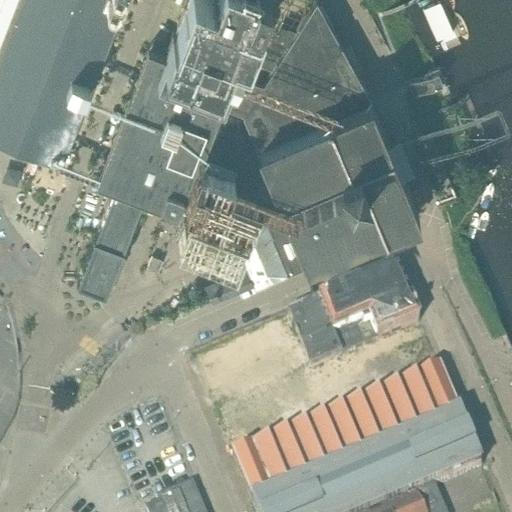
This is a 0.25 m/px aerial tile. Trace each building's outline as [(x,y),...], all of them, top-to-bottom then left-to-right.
[(0,0),(0,142),(60,166),(124,0),(0,0)] [(113,185),(77,278),(104,289),(106,284),(111,286),(115,275),(110,273),(140,196),(144,197),(146,211),(157,210),(155,202),(178,210),(185,194),(189,196),(175,233),(186,237),(233,256),(247,223),(246,221),(248,220),(258,195),(228,183),(233,168),(215,161),(204,157),(200,155),(221,100),(237,106),(243,108),(262,80),(254,77),(237,70),(242,57),(243,55),(242,55),(245,46),(247,46),(261,9),(258,8),(261,0),(185,0),(174,29),(172,29),(165,45),(167,46),(164,53),(147,46),(96,179),(113,185)] [(248,266),(204,285),(211,301),(375,232),(418,213),(399,170),(385,137),(369,97),(314,0),(312,0),(292,33),(285,29),(282,27),(260,62),(263,64),(269,68),(262,80),(243,108),(278,194),(340,167),(348,185),(288,210),(285,204),(282,205),(248,220),(246,221),(247,223),(251,233),(240,245),(248,266)] [(442,81),(438,71),(437,72),(410,83),(409,83),(413,93),(441,82),(442,81)] [(151,255),(146,266),(158,271),(162,260),(151,255)] [(394,267),(288,312),(311,367),(341,354),(417,322),(418,322),(394,267)] [(309,423),(232,456),(255,511),(370,511),(432,486),(480,466),(439,369),(378,394),(345,408),(309,423)] [(146,511),(203,511),(191,483),(155,498),(157,503),(145,509),(146,511)]
